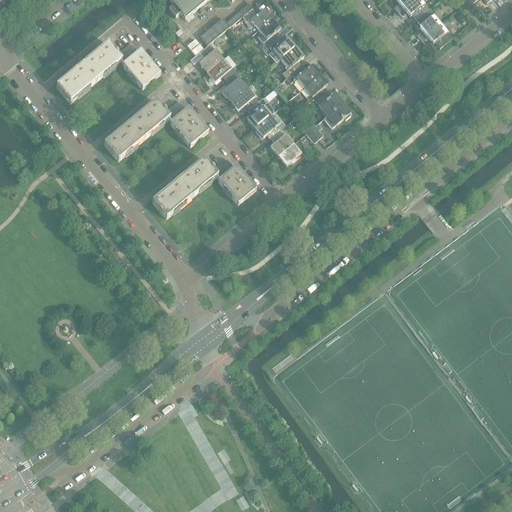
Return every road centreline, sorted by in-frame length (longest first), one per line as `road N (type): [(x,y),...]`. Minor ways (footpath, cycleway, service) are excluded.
road 1 (secondary): [(270,289),(511,88)]
road 2 (secondary): [(145,389),(229,332),(270,289)]
road 3 (residential): [(382,120),(282,0)]
road 4 (residential): [(280,205),(382,120)]
road 5 (residential): [(184,284),(280,205)]
road 6 (residential): [(129,213),(223,135)]
road 7 (residential): [(82,155),(175,77)]
road 8 (residential): [(33,97),(126,19)]
